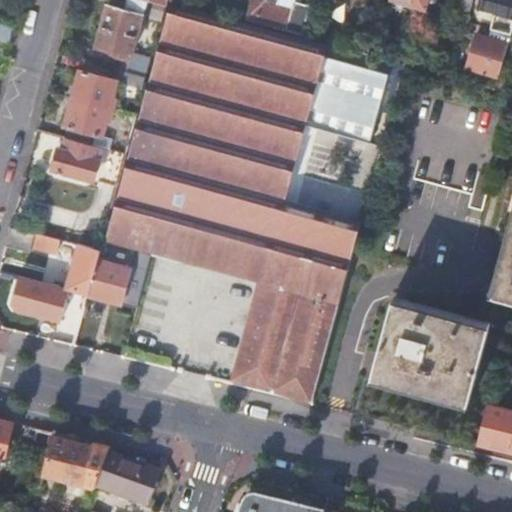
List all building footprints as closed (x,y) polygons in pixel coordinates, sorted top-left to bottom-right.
[(166,3),(155,0),(128,0),(127,3),(124,8),(108,4),(102,24),(137,34),(142,16),(162,21),(166,3)] [(225,0),(222,12),(245,18),(250,0),(225,0)] [(250,0),(245,18),(303,34),(310,6),(289,0),(283,0),(281,8),(276,7),(277,0),(250,0)] [(430,0),(390,0),(428,10),(430,0)] [(473,0),(457,0),(456,7),(470,11),(473,0)] [(511,28),(511,0),(480,0),(479,8),(495,12),(491,27),(511,32),(511,28)] [(313,399),(361,220),(317,208),(283,198),(302,128),(335,137),(371,146),(391,70),(322,51),(324,45),(170,4),(107,236),(186,257),(196,219),(272,239),(262,278),(235,377),(313,399)] [(137,34),(102,24),(97,45),(107,48),(105,53),(121,57),(129,59),(130,54),(132,54),(133,52),(136,40),(137,34)] [(0,42),(10,44),(14,28),(0,25),(0,42)] [(157,39),(137,34),(136,40),(155,45),(157,39)] [(467,67),(499,76),(509,38),(504,37),(503,41),(477,34),(467,67)] [(389,45),(377,42),(374,53),(386,57),(389,45)] [(129,59),(121,57),(118,67),(122,68),(147,75),(152,57),(133,52),(132,54),(130,54),(129,59)] [(511,63),(504,62),(498,87),(511,90),(511,89),(511,63)] [(147,75),(122,68),(119,79),(119,80),(115,95),(118,97),(140,103),(147,75)] [(80,69),(73,97),(115,108),(118,97),(115,95),(119,80),(119,79),(80,69)] [(381,252),(467,275),(508,119),(422,96),(381,252)] [(115,108),(73,97),(66,124),(70,125),(67,137),(95,144),(98,133),(114,137),(110,148),(126,153),(137,114),(115,108)] [(283,198),(317,208),(335,137),(302,128),(283,198)] [(98,133),(95,144),(110,148),(114,137),(98,133)] [(95,144),(67,137),(64,148),(60,147),(54,168),(117,185),(126,153),(110,148),(95,144)] [(511,211),(491,293),(511,299),(511,211)] [(186,257),(262,278),(272,239),(196,219),(186,257)] [(36,231),(12,225),(7,245),(32,251),(33,246),(36,231)] [(61,238),(36,231),(33,246),(57,253),(61,238)] [(100,248),(78,242),(66,287),(89,293),(98,258),(100,248)] [(132,267),(98,258),(89,293),(91,298),(122,303),(132,267)] [(491,323),(396,297),(373,380),(469,406),(491,323)] [(61,304),(52,338),(74,344),(83,309),(61,304)] [(511,409),(490,404),(481,443),(511,450),(511,409)] [(0,456),(6,454),(13,422),(0,419),(0,456)] [(109,450),(110,446),(94,442),(94,445),(54,436),(45,474),(97,483),(109,450)] [(160,469),(109,450),(97,483),(148,502),(160,469)] [(325,511),(310,508),(256,495),(245,500),(240,511),(325,511)]
